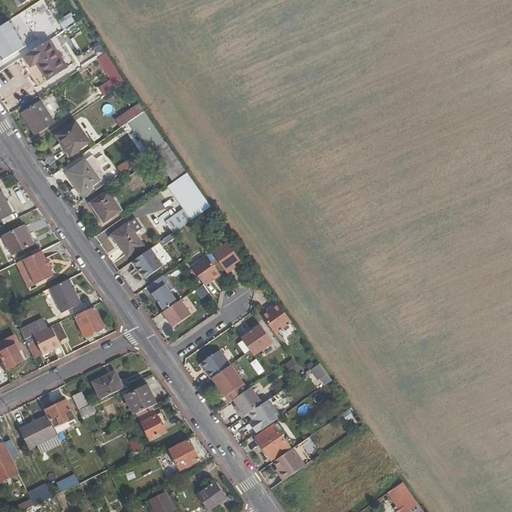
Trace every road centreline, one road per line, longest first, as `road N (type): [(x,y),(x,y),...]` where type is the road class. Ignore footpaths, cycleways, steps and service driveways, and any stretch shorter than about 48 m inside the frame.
road 1 (tertiary): [(143,331),(18,153)]
road 2 (tertiary): [(266,509),(143,331)]
road 3 (residential): [(0,402),(143,331)]
